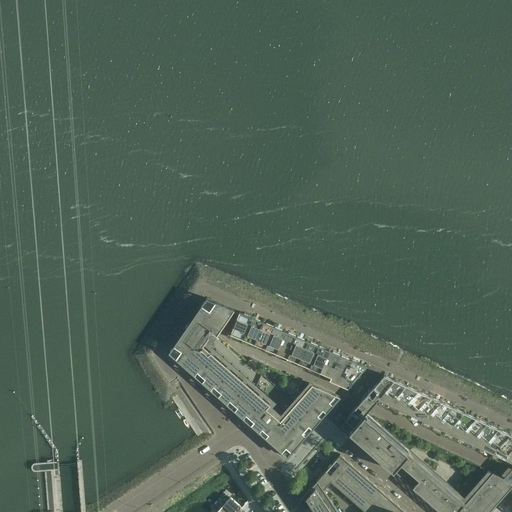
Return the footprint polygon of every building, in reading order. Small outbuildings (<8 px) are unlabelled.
[(287,457),(340,396),(312,384),(295,403),(217,335),(235,310),(206,298),(168,353),(287,457)] [(366,367),(239,312),(231,332),(331,376),(329,380),(347,388),(366,367)] [(393,471),(399,463),(418,481),(412,488),(439,511),(488,511),(511,485),(511,434),(491,425),(464,412),(438,399),(411,387),(384,375),(361,401),(359,404),(340,424),(393,471)] [(299,500),(307,511),(405,511),(340,454),(299,500)] [(235,511),(241,507),(230,497),(217,511),(235,511)]
